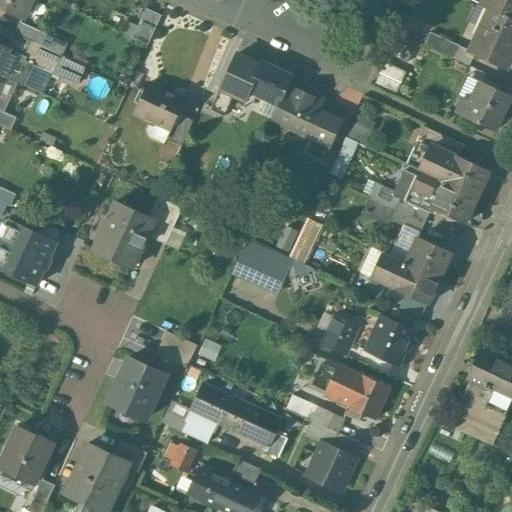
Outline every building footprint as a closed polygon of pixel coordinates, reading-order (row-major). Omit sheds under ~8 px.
[(0,0),(0,7),(22,18),(30,0),(0,0)] [(45,0),(30,0),(22,18),(34,24),(45,0)] [(381,0),(362,0),(359,9),(374,16),(381,0)] [(511,0),(486,0),(485,5),(490,7),(511,17),(511,0)] [(138,25),(131,23),(128,31),(151,39),(161,11),(145,5),(138,25)] [(511,17),(490,7),(469,52),(504,69),(511,52),(511,17)] [(41,31),(19,21),(14,32),(14,33),(31,41),(32,41),(36,43),(41,32),(41,31)] [(41,31),(41,32),(36,43),(52,50),(57,39),(41,31)] [(31,41),(14,33),(14,32),(12,32),(6,46),(8,48),(20,53),(26,53),(31,41)] [(458,48),(429,34),(425,43),(454,57),(458,48)] [(66,43),(57,39),(52,50),(61,54),(66,43)] [(36,43),(32,41),(31,41),(26,53),(23,60),(32,64),(52,74),(52,73),(61,54),(52,50),(36,43)] [(6,46),(0,43),(0,65),(8,48),(6,46)] [(20,53),(8,48),(0,65),(0,74),(22,85),(32,64),(23,60),(26,53),(20,53)] [(259,64),(236,53),(220,88),(234,95),(244,100),(249,90),(247,89),(259,64)] [(72,60),(61,54),(52,73),(52,74),(77,84),(85,66),(72,60)] [(292,76),(260,61),(259,64),(247,89),(249,90),(279,104),(288,83),(292,76)] [(384,64),(375,83),(395,92),(404,73),(384,64)] [(184,99),(147,83),(133,114),(154,124),(155,122),(170,129),(184,99)] [(323,100),(288,83),(279,104),(270,124),(271,124),(273,120),(313,139),(307,152),(323,160),(341,121),(318,111),(323,100)] [(511,98),(478,83),(470,103),(465,100),(459,115),(497,131),(511,98)] [(220,88),(210,109),(224,116),(234,95),(220,88)] [(15,119),(0,111),(0,123),(10,129),(15,119)] [(349,132),(366,139),(375,119),(358,112),(349,132)] [(193,121),(182,115),(170,141),(181,146),(193,121)] [(464,145),(429,129),(423,142),(431,145),(455,156),(458,158),(464,145)] [(339,158),(347,161),(350,151),(354,152),(358,139),(345,135),(339,158)] [(431,145),(419,171),(423,173),(443,182),(455,156),(431,145)] [(458,158),(455,156),(443,182),(476,197),(488,172),(458,158)] [(421,177),(404,170),(395,191),(401,194),(400,197),(430,211),(431,207),(433,204),(413,195),(421,177)] [(443,182),(423,173),(421,177),(413,195),(433,204),(431,207),(465,223),(476,197),(443,182)] [(395,191),(375,182),(369,198),(371,199),(394,208),(400,197),(401,194),(395,191)] [(430,211),(400,197),(394,208),(425,222),(430,211)] [(394,208),(371,199),(365,212),(388,222),(390,220),(389,219),(394,208)] [(148,217),(114,201),(93,248),(133,267),(147,235),(154,220),(148,217)] [(176,219),(152,208),(148,217),(154,220),(147,235),(165,244),(176,219)] [(425,222),(394,208),(389,219),(390,220),(419,234),(425,222)] [(246,235),(230,273),(278,292),(294,255),(305,260),(321,222),(308,216),(304,225),(287,218),(275,247),(246,235)] [(50,258),(57,242),(11,220),(0,243),(0,267),(37,285),(45,269),(48,270),(53,259),(50,258)] [(451,253),(417,237),(406,262),(383,252),(406,262),(439,278),(451,253)] [(406,262),(383,252),(372,277),(394,288),(406,262)] [(439,278),(406,262),(394,288),(427,303),(439,278)] [(511,290),(510,290),(503,303),(511,306),(511,290)] [(342,317),(329,345),(345,353),(359,325),(342,317)] [(413,333),(385,320),(369,352),(397,366),(413,333)] [(197,343),(164,329),(154,353),(186,367),(197,343)] [(511,365),(480,351),(472,368),(474,369),(453,414),(459,416),(497,434),(511,401),(511,365)] [(167,375),(128,357),(124,366),(119,377),(108,402),(146,419),(167,375)] [(337,365),(320,357),(307,386),(348,404),(361,375),(338,364),(337,365)] [(389,387),(362,374),(361,375),(348,404),(344,414),(358,420),(362,413),(374,419),(389,387)] [(235,398),(202,383),(190,409),(191,409),(186,421),(211,433),(214,428),(217,422),(231,428),(252,437),(267,444),(266,446),(268,446),(266,451),(278,457),(287,438),(275,432),(281,419),(243,402),(246,396),(238,392),(235,398)] [(343,418),(318,406),(312,419),(337,431),(343,418)] [(186,421),(166,411),(161,422),(207,443),(211,433),(186,421)] [(497,434),(459,416),(453,428),(492,445),(497,434)] [(50,439),(16,424),(0,459),(0,466),(31,481),(50,439)] [(359,442),(330,429),(324,443),(352,456),(359,442)] [(147,451),(121,439),(114,454),(128,461),(126,466),(138,471),(147,451)] [(324,443),(321,442),(307,474),(341,490),(356,458),(352,456),(324,443)] [(114,454),(87,443),(65,492),(90,503),(92,498),(108,506),(126,466),(128,461),(114,454)] [(194,453),(179,446),(170,467),(185,473),(194,453)] [(261,468),(239,459),(232,475),(253,485),(257,477),(261,468)] [(228,485),(199,471),(188,496),(217,509),(228,485)] [(38,485),(27,510),(30,511),(41,511),(51,491),(38,485)]
